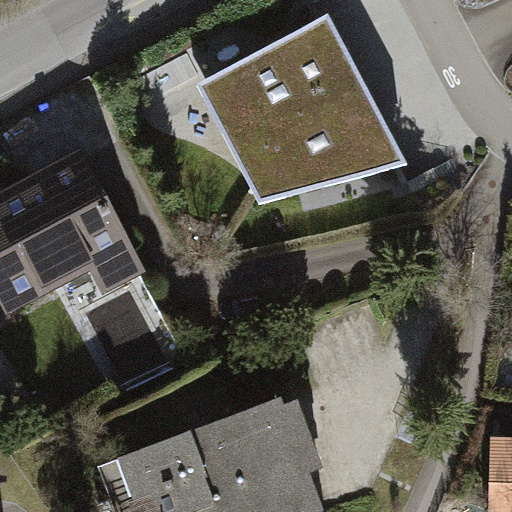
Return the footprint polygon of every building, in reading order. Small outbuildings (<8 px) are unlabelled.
[(329,18),(199,87),(236,160),(365,87),(329,18)] [(365,87),(236,160),(260,205),(407,167),(365,87)] [(142,259),(79,143),(0,185),(0,314),(9,331),(142,259)] [(335,511),(288,390),(93,465),(111,511),(335,511)] [(511,511),(511,487),(493,487),(492,511),(511,511)]
